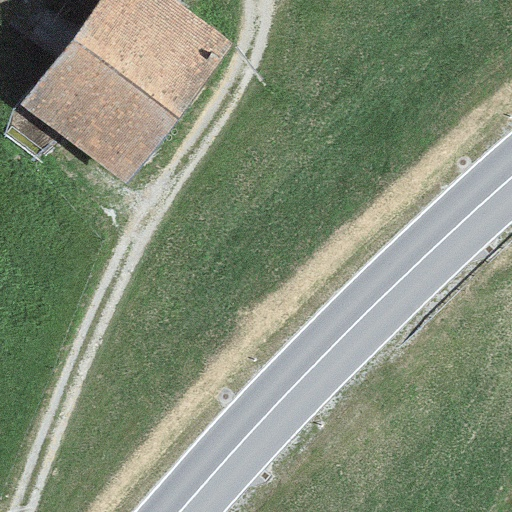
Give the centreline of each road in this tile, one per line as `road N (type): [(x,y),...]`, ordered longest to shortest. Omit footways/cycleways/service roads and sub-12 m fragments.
road 1 (track): [(32,511),(148,220),(250,64),(255,0)]
road 2 (secondary): [(189,511),(295,383),(511,185)]
